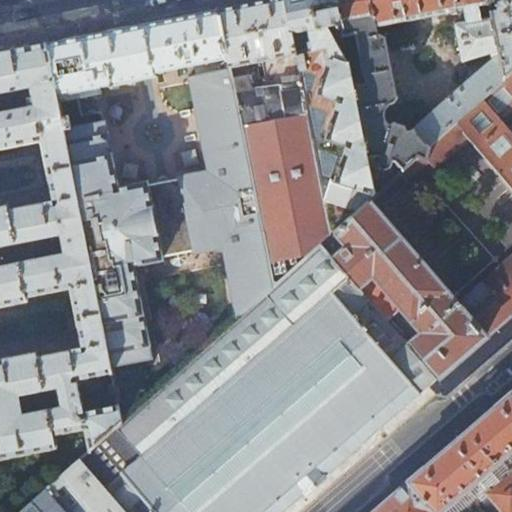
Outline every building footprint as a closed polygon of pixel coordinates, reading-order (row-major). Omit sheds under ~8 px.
[(329,238),(331,236),(286,0),(261,0),(252,2),(219,8),(231,70),(273,287),(320,246),(329,238)] [(286,0),(331,236),(335,233),(369,203),(375,197),(367,159),(353,87),(344,38),(336,0),(286,0)] [(368,0),(336,0),(344,38),(356,35),(363,72),(392,67),(386,38),(382,36),(379,36),(378,28),(374,29),(368,0)] [(401,0),(368,0),(374,29),(378,28),(405,23),(401,0)] [(401,0),(405,23),(464,11),(490,6),(488,0),(401,0)] [(511,0),(501,0),(502,3),(499,3),(498,6),(498,11),(491,12),(498,51),(504,82),(511,75),(511,0)] [(491,12),(490,6),(464,11),(467,24),(458,27),(458,25),(455,25),(463,63),(491,54),(498,51),(491,12)] [(60,40),(47,43),(58,97),(78,93),(146,80),(156,78),(155,74),(195,66),(197,77),(231,70),(219,8),(172,18),(135,25),(60,40)] [(10,50),(0,51),(0,92),(33,86),(35,96),(28,97),(30,107),(0,112),(0,148),(41,141),(47,170),(71,165),(58,97),(47,43),(10,50)] [(504,82),(498,51),(491,54),(492,61),(415,129),(409,132),(406,127),(395,124),(391,127),(386,119),(386,110),(387,108),(388,106),(391,104),(393,104),(395,104),(398,99),(392,67),(363,72),(365,85),(353,87),(367,159),(377,157),(381,158),(380,159),(379,162),(380,164),(381,167),(383,168),(384,169),(386,169),(388,169),(390,168),(391,167),(393,166),(393,164),(393,162),(398,164),(404,171),(418,159),(427,162),(431,147),(454,126),(504,82)] [(78,93),(58,97),(71,165),(99,312),(110,367),(153,359),(135,266),(164,260),(163,258),(170,257),(171,259),(173,261),(177,263),(179,263),(182,263),(184,261),(187,257),(188,252),(195,251),(195,254),(224,248),(238,319),(273,287),(231,70),(197,77),(190,79),(209,172),(179,178),(180,180),(170,182),(169,180),(169,179),(167,177),(164,177),(162,177),(161,179),(160,180),(159,181),(159,185),(150,187),(149,184),(120,190),(106,123),(104,123),(102,113),(83,117),(78,93)] [(511,75),(504,82),(454,126),(468,142),(511,192),(511,139),(501,127),(511,116),(511,75)] [(434,171),(468,142),(454,126),(431,147),(427,162),(434,171)] [(71,165),(47,170),(53,200),(9,208),(16,241),(61,232),(65,252),(20,261),(26,296),(27,295),(71,287),(77,316),(99,312),(71,165)] [(511,260),(458,307),(369,203),(335,233),(346,246),(341,251),(329,238),(320,246),(369,302),(387,322),(401,309),(422,334),(408,346),(437,379),(460,359),(511,313),(511,260)] [(0,244),(16,241),(9,208),(8,204),(0,206),(0,306),(27,300),(26,296),(20,261),(0,264),(0,244)] [(320,246),(273,287),(238,319),(121,423),(89,452),(80,460),(124,511),(126,511),(141,498),(153,511),(283,511),(367,439),(437,379),(408,346),(391,361),(352,316),(369,302),(320,246)] [(99,312),(77,316),(83,347),(38,355),(44,384),(60,381),(62,387),(45,390),(48,403),(55,436),(86,430),(89,452),(121,423),(117,403),(84,410),(78,379),(111,372),(110,367),(99,312)] [(13,390),(44,384),(38,355),(38,350),(0,358),(0,459),(57,449),(55,436),(48,403),(45,390),(42,390),(45,403),(18,409),(20,404),(20,402),(20,399),(19,396),(17,394),(15,391),(13,390)] [(511,393),(374,511),(446,511),(511,455),(511,393)] [(124,511),(80,460),(21,511),(124,511)] [(511,511),(511,477),(490,496),(503,511),(511,511)]
